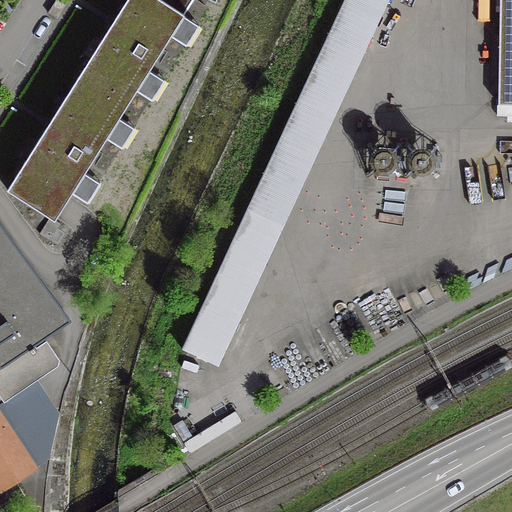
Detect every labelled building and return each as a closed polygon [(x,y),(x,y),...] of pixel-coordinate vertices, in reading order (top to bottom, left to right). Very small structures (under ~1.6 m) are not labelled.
[(182,15),(158,0),(125,0),(70,88),(117,117),(182,15)] [(185,0),(173,0),(172,3),(180,8),(185,0)] [(384,0),(348,0),(248,216),(277,229),(384,0)] [(511,0),(499,0),(498,104),(511,104),(511,0)] [(5,190),(48,217),(53,220),(117,117),(70,88),(5,190)] [(48,240),(58,223),(53,220),(48,217),(37,234),(48,240)] [(0,489),(34,467),(0,416),(0,409),(2,401),(48,370),(55,366),(56,360),(48,347),(37,354),(30,344),(67,320),(0,229),(0,489)]
